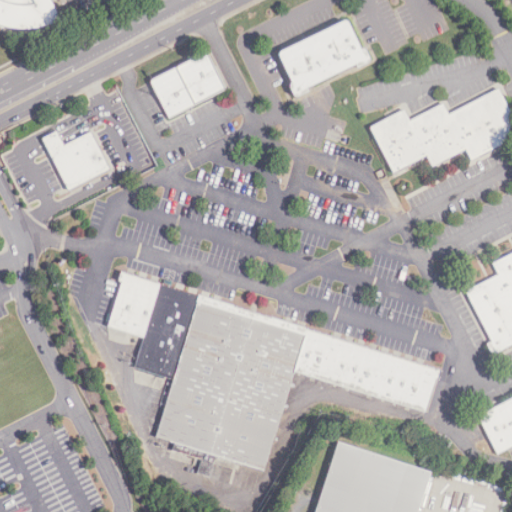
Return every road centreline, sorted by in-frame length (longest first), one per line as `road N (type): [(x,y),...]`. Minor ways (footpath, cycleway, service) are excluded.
road 1 (residential): [(0,197),(21,236),(30,317),(121,511)]
road 2 (secondary): [(0,122),(240,0)]
road 3 (secondary): [(122,28),(0,89)]
